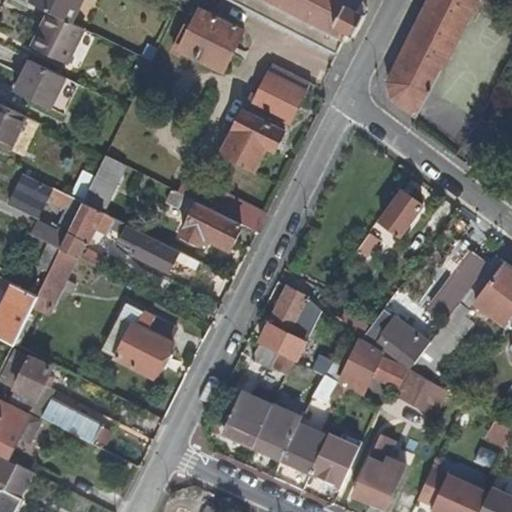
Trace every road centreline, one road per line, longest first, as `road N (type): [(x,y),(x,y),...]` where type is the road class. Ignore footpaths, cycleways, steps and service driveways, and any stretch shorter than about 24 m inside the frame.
road 1 (residential): [(168,454),(347,100)]
road 2 (residential): [(511,222),(347,100)]
road 3 (residential): [(296,511),(168,454)]
